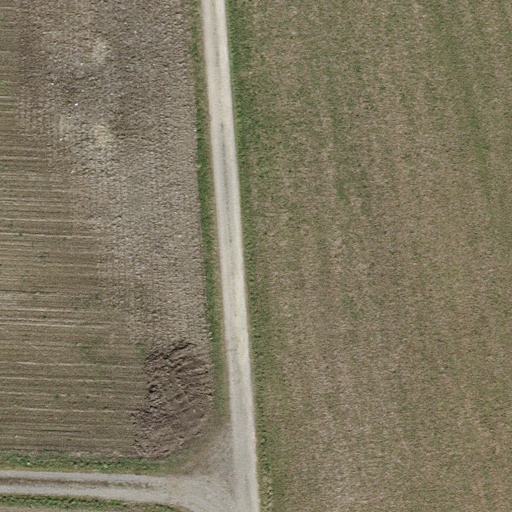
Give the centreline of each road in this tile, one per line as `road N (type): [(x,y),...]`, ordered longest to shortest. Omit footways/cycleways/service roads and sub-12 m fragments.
road 1 (residential): [(218,0),(258,511)]
road 2 (track): [(0,472),(255,480)]
